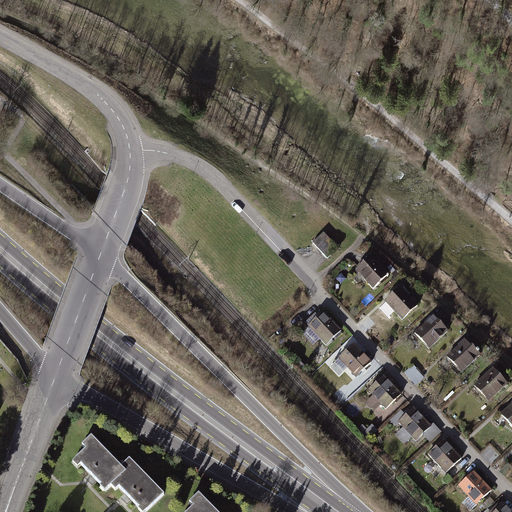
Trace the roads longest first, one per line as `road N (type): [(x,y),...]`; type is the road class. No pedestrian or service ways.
road 1 (residential): [(511,495),(218,180),(172,154),(130,150)]
road 2 (primary): [(308,490),(0,239)]
road 3 (primary): [(0,258),(200,422),(271,475),(308,490)]
road 4 (primary): [(347,511),(313,464),(101,254)]
road 5 (track): [(239,0),(345,77),(511,220)]
road 6 (primary): [(55,374),(308,511)]
road 7 (unclassified): [(0,34),(108,102),(130,150)]
road 8 (residential): [(55,374),(6,511)]
road 9 (unclassified): [(101,254),(55,374)]
road 10 (primary): [(101,254),(0,184)]
